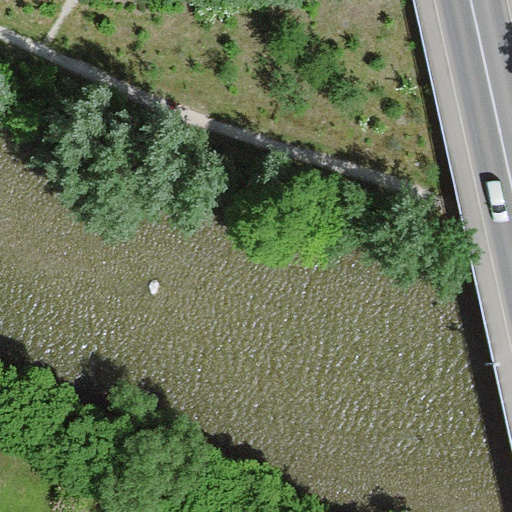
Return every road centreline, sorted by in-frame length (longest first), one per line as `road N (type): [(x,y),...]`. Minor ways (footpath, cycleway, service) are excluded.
road 1 (track): [(0,33),(224,130),(511,228)]
road 2 (secondary): [(470,0),(511,186)]
